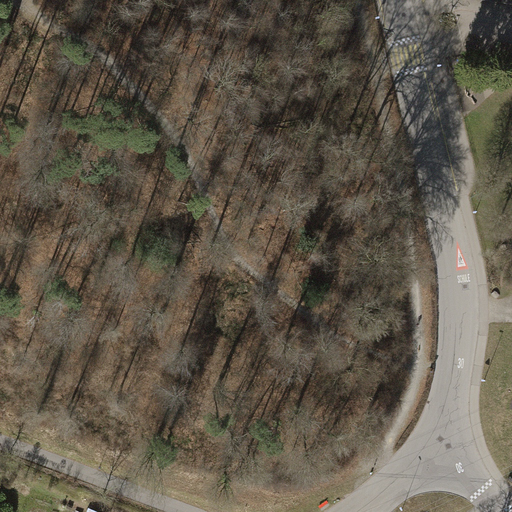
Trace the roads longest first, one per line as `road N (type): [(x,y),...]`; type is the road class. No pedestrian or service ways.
road 1 (track): [(419,366),(411,401),(374,450),(334,474),(292,483),(187,476),(0,418)]
road 2 (residential): [(432,438),(449,394),(461,296),(397,0)]
road 3 (track): [(354,0),(407,246),(419,366)]
road 4 (track): [(6,0),(98,52),(145,100),(191,158),(234,255)]
